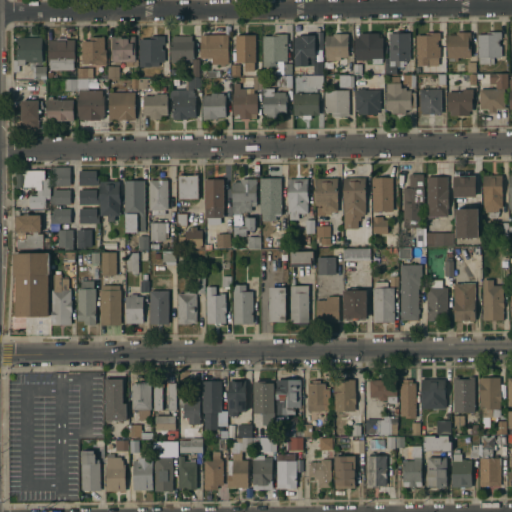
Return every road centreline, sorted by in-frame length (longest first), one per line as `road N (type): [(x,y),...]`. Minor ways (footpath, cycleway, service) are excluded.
road 1 (residential): [(511,349),(0,355)]
road 2 (residential): [(511,7),(0,13)]
road 3 (residential): [(511,141),(0,141)]
